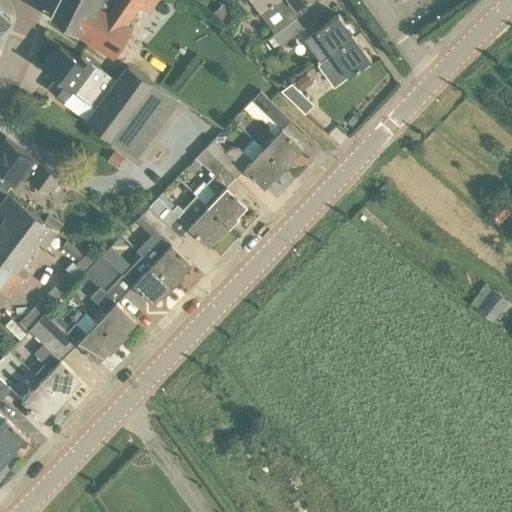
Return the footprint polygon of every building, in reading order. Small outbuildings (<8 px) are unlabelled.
[(116,0),(115,1),(112,0),(57,0),(49,16),(99,48),(114,58),(158,0),(116,0)] [(249,0),(274,33),(296,17),(302,13),(297,7),(306,0),(249,0)] [(223,3),(213,12),(222,21),(232,12),(223,3)] [(0,29),(10,19),(0,10),(0,29)] [(354,37),(338,14),(303,40),(319,63),(354,37)] [(296,17),(274,33),(272,35),(280,45),(304,28),(296,17)] [(317,64),(334,87),(371,60),(354,37),(319,63),(317,64)] [(138,116),(151,98),(159,87),(127,67),(117,82),(81,54),(78,58),(59,44),(52,54),(49,55),(44,61),(44,64),(43,67),(56,78),(48,87),(65,100),(72,91),(94,107),(84,121),(128,153),(149,124),(138,116)] [(313,82),(306,72),(295,80),(302,90),(313,82)] [(314,104),(299,91),(291,83),(281,91),(305,114),(314,104)] [(270,131),(274,134),(262,147),(283,167),(302,147),(283,128),(291,120),(260,91),(251,100),(244,108),(254,117),(262,118),(269,125),(270,131)] [(0,172),(14,183),(21,174),(47,193),(58,177),(5,137),(0,143),(0,172)] [(204,148),(235,177),(243,168),(263,187),(283,167),(262,147),(253,139),(241,150),(238,146),(229,148),(226,150),(213,139),(204,148)] [(195,194),(195,195),(227,225),(247,205),(227,186),(235,177),(204,148),(196,156),(214,175),(195,194)] [(124,157),(114,150),(106,161),(116,167),(124,157)] [(195,158),(187,166),(194,172),(202,164),(195,158)] [(45,248),(57,232),(43,221),(9,195),(0,206),(0,213),(7,218),(0,226),(0,287),(13,271),(23,277),(24,278),(30,271),(21,263),(37,242),(45,248)] [(158,197),(152,202),(149,206),(170,226),(178,217),(208,246),(227,225),(195,195),(182,208),(177,203),(171,209),(158,197)] [(508,217),(504,214),(506,212),(496,204),(488,213),(498,221),(499,222),(498,223),(511,236),(511,224),(506,219),(508,217)] [(137,250),(141,254),(172,283),(191,263),(172,245),(181,236),(170,226),(149,206),(135,219),(151,234),(137,250)] [(43,221),(57,232),(63,224),(49,213),(43,221)] [(58,248),(75,260),(81,250),(64,239),(58,248)] [(124,293),(133,284),(153,304),(172,283),(141,254),(132,264),(111,244),(107,249),(97,259),(93,263),(124,293)] [(17,342),(28,330),(37,321),(46,312),(84,272),(93,263),(97,259),(86,252),(74,263),(72,261),(64,269),(67,271),(17,323),(14,320),(4,330),(17,342)] [(117,341),(136,321),(116,302),(124,293),(93,263),(84,272),(98,287),(90,297),(106,311),(96,322),(117,341)] [(491,320),(506,300),(493,290),(478,310),(491,320)] [(68,351),(77,342),(98,362),(117,341),(96,322),(85,333),(75,323),(67,330),(46,312),(37,321),(68,351)] [(81,379),(60,359),(68,351),(37,321),(28,330),(43,343),(34,354),(44,363),(34,373),(62,399),(81,379)] [(40,380),(21,400),(42,420),(62,399),(34,373),(34,374),(40,380)] [(3,382),(0,378),(0,396),(2,399),(11,389),(3,382)] [(26,437),(5,417),(0,422),(0,451),(6,457),(26,437)] [(220,420),(201,435),(206,442),(226,427),(220,420)]
